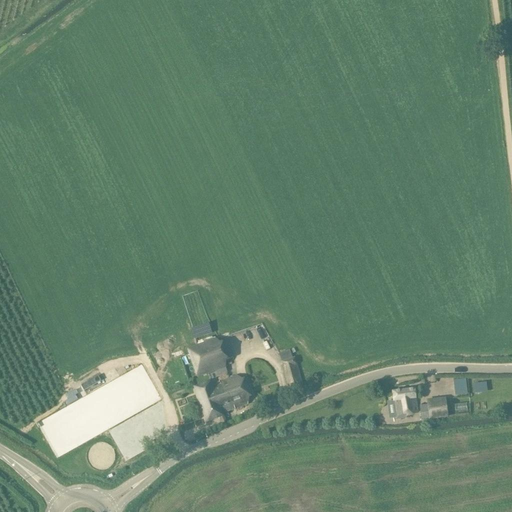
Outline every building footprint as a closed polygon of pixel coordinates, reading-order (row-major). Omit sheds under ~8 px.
[(197,345),(187,349),(197,377),(226,367),(216,338),(198,345),(197,345)] [(290,351),(280,354),(282,363),(293,359),(290,351)] [(294,359),(282,363),(291,390),(303,386),(294,359)] [(98,376),(83,385),(86,389),(101,381),(98,376)] [(221,413),(247,404),(237,376),(211,385),(210,382),(195,388),(207,422),(222,416),(221,413)] [(406,413),(418,411),(414,388),(393,392),(397,419),(407,418),(406,413)] [(420,407),(422,421),(448,417),(444,398),(427,401),(428,406),(420,407)] [(104,469),(107,467),(110,464),(111,461),(112,457),(111,453),(109,450),(106,447),(102,446),(98,446),(94,447),(91,449),(89,453),(88,457),(88,461),(90,464),(92,467),(96,469),(100,470),(104,469)]
